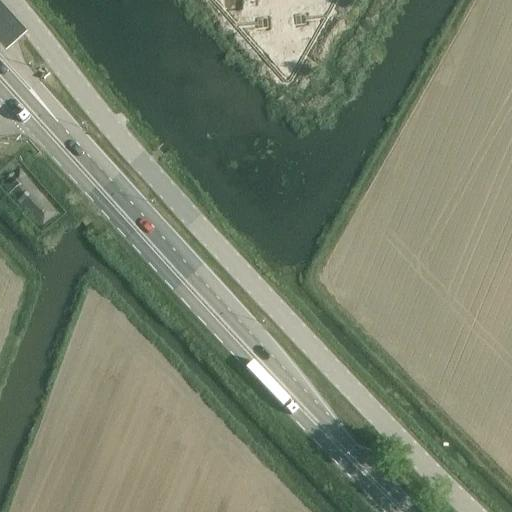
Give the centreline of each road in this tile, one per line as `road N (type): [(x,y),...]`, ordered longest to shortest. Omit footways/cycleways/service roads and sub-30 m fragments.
road 1 (unclassified): [(471,511),(96,110),(10,0)]
road 2 (primary): [(330,440),(310,408),(0,70)]
road 3 (primary): [(0,92),(299,418),(330,440)]
